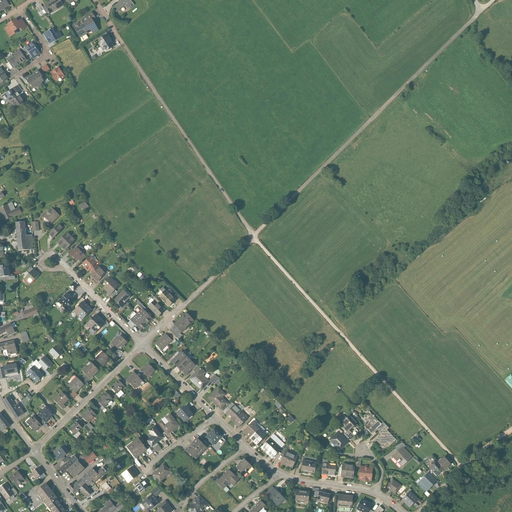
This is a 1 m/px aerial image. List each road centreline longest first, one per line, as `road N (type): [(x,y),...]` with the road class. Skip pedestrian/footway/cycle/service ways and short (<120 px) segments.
road 1 (track): [(253,236),(482,9)]
road 2 (track): [(463,468),(253,236)]
road 3 (track): [(253,236),(122,45)]
road 4 (residential): [(34,449),(142,344)]
